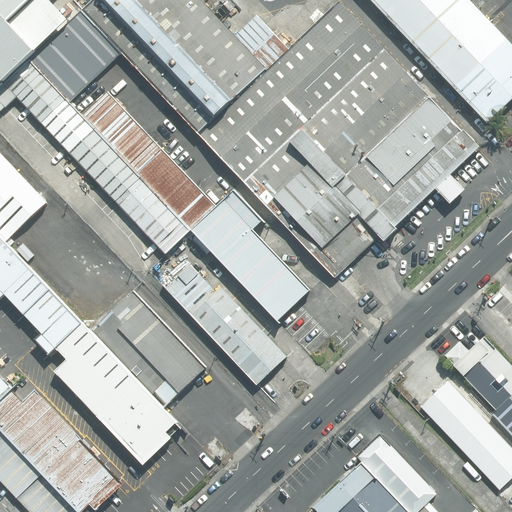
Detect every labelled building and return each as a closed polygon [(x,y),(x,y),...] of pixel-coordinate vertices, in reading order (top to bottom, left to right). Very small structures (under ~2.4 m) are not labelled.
[(74,100),(128,50),(89,9),(78,18),(61,0),(0,0),(0,77),(9,87),(11,86),(37,61),(74,100)] [(205,133),(229,111),(296,48),(263,13),(241,34),(208,0),(98,0),(89,9),(128,50),(205,133)] [(511,99),(511,52),(462,0),(364,0),(484,126),(511,99)] [(383,50),(340,7),(296,48),(229,111),(205,133),(248,178),(383,50)] [(248,178),(339,273),(373,241),(378,247),(432,195),(448,181),(480,150),(383,50),(248,178)] [(171,253),(198,229),(88,114),(74,100),(37,61),(11,86),(21,96),(171,253)] [(9,87),(0,77),(0,114),(21,96),(11,86),(9,87)] [(88,114),(198,229),(222,206),(113,91),(88,114)] [(44,206),(0,159),(0,237),(5,243),(44,206)] [(460,194),(448,181),(432,195),(445,208),(460,194)] [(270,218),(241,188),(222,206),(198,229),(286,320),(318,288),(260,228),(270,218)] [(5,243),(0,237),(0,291),(63,358),(50,371),(143,469),(184,431),(161,407),(88,330),(5,243)] [(282,360),(189,257),(156,286),(250,389),(282,360)] [(88,330),(161,407),(200,370),(127,294),(88,330)] [(511,372),(483,342),(449,374),(511,441),(511,372)] [(24,406),(0,379),(0,491),(19,511),(95,511),(124,486),(39,393),(24,406)] [(511,477),(511,453),(446,383),(414,413),(492,496),(511,477)] [(365,460),(414,511),(420,511),(432,501),(442,492),(384,432),(360,455),(365,460)] [(414,511),(365,460),(318,504),(325,511),(414,511)] [(488,511),(481,504),(472,511),(442,511),(432,501),(420,511),(488,511)]
